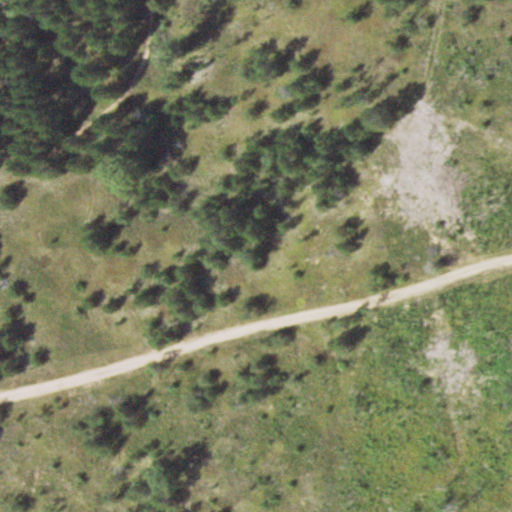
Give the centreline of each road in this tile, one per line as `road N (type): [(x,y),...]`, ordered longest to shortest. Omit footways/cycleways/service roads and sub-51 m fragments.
road 1 (residential): [(0,394),(511,259)]
road 2 (track): [(155,0),(151,49),(113,109),(24,161),(0,163)]
